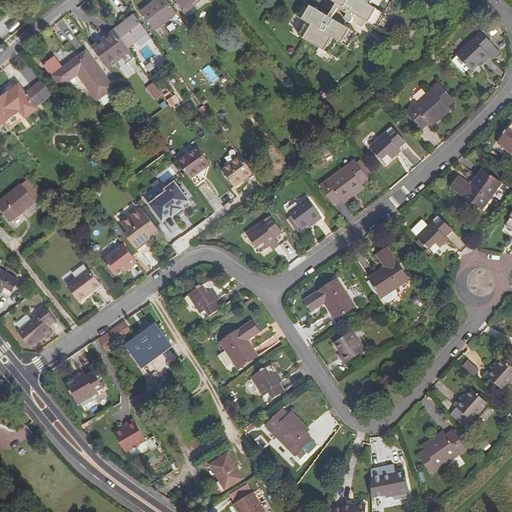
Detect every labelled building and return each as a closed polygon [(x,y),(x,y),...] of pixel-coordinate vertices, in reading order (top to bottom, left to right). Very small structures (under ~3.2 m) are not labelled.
[(167,0),(153,0),(144,8),(157,25),(176,11),(167,0)] [(317,0),(314,6),(304,1),(296,15),(307,21),(300,35),(319,46),(320,44),(329,49),(328,51),(339,58),(345,47),(343,46),(345,43),(350,46),(357,32),(346,25),(339,21),(347,9),(353,12),(350,18),(347,16),(347,19),(348,21),(352,22),(354,20),(356,21),(357,24),(361,26),(363,26),(367,20),(376,26),(384,13),(386,14),(394,0),(317,0)] [(154,28),(157,25),(144,8),(141,11),(154,28)] [(346,25),(348,21),(347,19),(347,16),(350,18),(353,12),(347,9),(339,21),(346,25)] [(384,13),(376,26),(378,27),(386,14),(384,13)] [(127,21),(139,39),(148,32),(135,15),(127,21)] [(128,47),(139,39),(127,21),(115,30),(128,47)] [(113,27),(100,37),(102,38),(114,29),(113,27)] [(100,37),(90,44),(106,65),(129,49),(128,47),(115,30),(114,29),(102,38),(100,37)] [(496,49),(484,35),(460,58),(461,59),(472,72),(475,74),(485,65),(487,67),(493,60),(489,56),(496,49)] [(63,69),(56,58),(46,65),(62,87),(80,74),(99,100),(115,88),(87,51),(63,69)] [(149,72),(162,65),(158,56),(144,63),(149,72)] [(472,72),(461,59),(456,64),(467,76),(472,72)] [(203,70),(214,84),(220,79),(209,65),(203,70)] [(10,93),(0,100),(0,124),(1,127),(50,90),(43,81),(16,101),(10,93)] [(147,88),(155,101),(163,96),(154,83),(147,88)] [(431,125),(451,109),(457,103),(441,85),(409,113),(425,131),(431,125)] [(179,94),(168,100),(172,108),(183,102),(179,94)] [(454,112),(451,109),(431,125),(435,129),(454,112)] [(511,153),(511,125),(498,144),(511,153)] [(407,144),(394,129),(371,148),(386,165),(402,152),(399,149),(407,144)] [(198,147),(178,162),(190,178),(210,163),(198,147)] [(254,170),(243,155),(223,169),(236,185),(254,170)] [(343,200),(363,185),(370,180),(368,179),(373,175),(362,159),(357,163),(355,162),(321,186),(336,205),(343,200)] [(483,210),(502,182),(483,169),(471,185),(459,177),(451,188),(483,210)] [(149,204),(162,221),(170,215),(172,217),(182,209),(181,207),(189,200),(174,181),(164,188),(166,191),(149,204)] [(36,203),(22,185),(0,202),(0,209),(10,223),(36,203)] [(366,190),(363,185),(343,200),(346,204),(366,190)] [(322,217),(308,198),(290,211),(302,229),(314,221),(315,222),(322,217)] [(150,235),(158,229),(141,206),(122,221),(129,230),(125,233),(136,248),(149,239),(150,235)] [(282,231),(271,215),(247,232),(260,251),(277,239),(275,237),(282,231)] [(429,227),(418,238),(434,254),(448,241),(446,238),(453,232),(439,217),(429,227)] [(418,238),(429,227),(423,221),(412,231),(418,238)] [(114,274),(122,268),(127,265),(129,267),(137,261),(123,243),(103,258),(114,274)] [(408,278),(387,247),(376,254),(384,266),(367,277),(381,297),(408,278)] [(101,285),(89,269),(67,286),(79,302),(101,285)] [(19,281),(0,270),(0,289),(11,296),(19,281)] [(336,319),(355,306),(337,279),(305,299),(312,311),(325,303),(336,319)] [(221,298),(211,281),(191,294),(206,318),(223,308),(218,300),(221,298)] [(56,322),(43,307),(35,313),(37,316),(17,331),(30,348),(51,332),(48,328),(56,322)] [(222,341),(231,354),(241,369),(261,355),(252,340),(263,332),(255,320),(222,341)] [(136,334),(128,322),(103,339),(110,352),(136,334)] [(131,345),(153,383),(183,366),(161,328),(131,345)] [(365,350),(352,331),(334,344),(342,355),(340,356),(345,364),(365,350)] [(511,381),(511,366),(510,364),(505,360),(503,358),(493,369),(491,368),(485,374),(504,390),(511,381)] [(475,376),(481,370),(469,359),(464,366),(475,376)] [(284,380),(274,364),(254,376),(270,400),(287,389),(281,381),(284,380)] [(80,403),(81,402),(106,388),(96,371),(87,376),(86,373),(69,383),(80,403)] [(473,421),(488,405),(472,390),(463,400),(461,398),(455,405),(473,421)] [(308,434),(290,415),(284,409),(267,425),(297,457),(314,440),(308,434)] [(290,415),(308,434),(312,430),(294,411),(290,415)] [(131,449),(146,440),(149,438),(136,418),(128,423),(129,425),(118,433),(129,451),(131,449)] [(454,429),(448,435),(427,450),(421,454),(433,474),(468,449),(454,429)] [(424,446),(427,450),(448,435),(445,430),(424,446)] [(211,465),(224,491),(243,482),(229,456),(211,465)] [(392,472),(370,476),(374,499),(410,493),(406,470),(392,472)] [(235,504),(239,511),(264,511),(254,493),(235,504)] [(366,511),(366,503),(352,503),(352,501),(343,501),(343,505),(334,505),(334,511),(366,511)]
